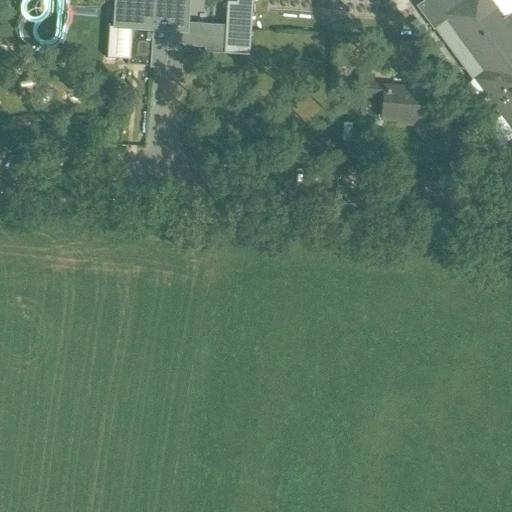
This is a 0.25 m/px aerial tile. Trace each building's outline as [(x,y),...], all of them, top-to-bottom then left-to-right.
[(182,47),(187,47),(187,46),(189,0),(113,0),(112,28),(131,29),(131,28),(152,30),(150,67),(165,68),(166,51),(166,44),(182,45),(182,47)] [(251,0),(237,0),(237,4),(227,4),(226,27),(196,25),(188,25),(187,46),(187,47),(189,47),(204,48),(204,53),(248,56),(249,38),(250,28),(251,0)] [(425,0),(415,8),(433,31),(446,22),(484,73),(474,80),(511,131),(511,13),(504,19),(495,8),(488,0),(425,0)] [(112,28),(109,28),(107,59),(127,60),(127,66),(150,67),(152,30),(131,28),(131,29),(112,28)] [(399,73),(398,82),(421,86),(423,78),(399,73)] [(424,123),(426,90),(373,86),(374,76),(359,75),(357,98),(384,100),(382,121),(398,122),(397,125),(412,126),(412,123),(424,123)]
